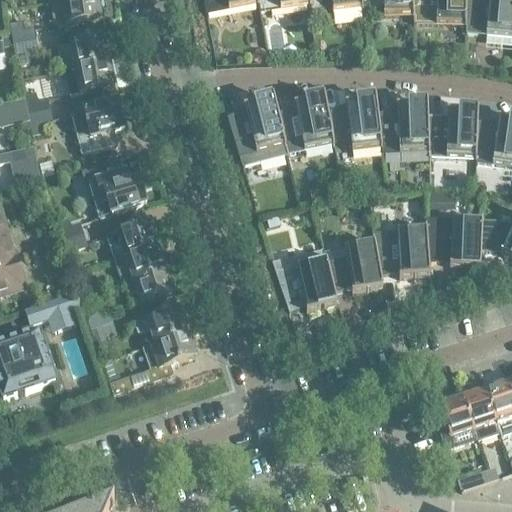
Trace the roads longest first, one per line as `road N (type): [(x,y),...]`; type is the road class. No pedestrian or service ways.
road 1 (residential): [(163,87),(267,76),(511,97)]
road 2 (residential): [(163,87),(264,418)]
road 3 (residential): [(0,487),(76,482),(264,418)]
road 4 (residential): [(264,418),(511,338)]
